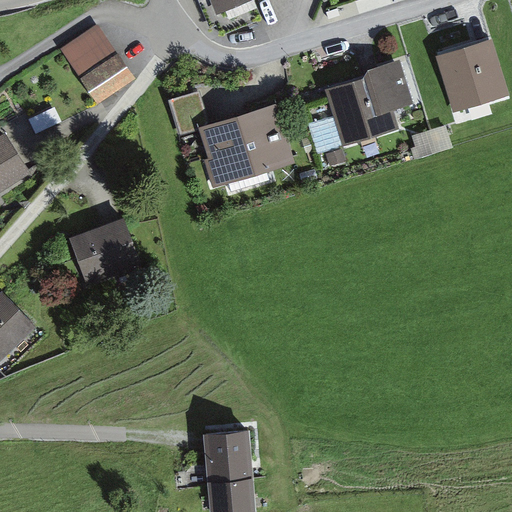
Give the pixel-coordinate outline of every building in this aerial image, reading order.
[(212,0),(219,14),(253,0),(212,0)] [(97,27),(60,52),(97,105),(134,80),(97,27)] [(508,95),(490,40),(436,57),(453,112),(508,95)] [(413,103),(401,62),(369,72),(365,81),(328,92),(331,100),(336,117),(344,145),(397,129),(391,110),(413,103)] [(293,164),(275,106),(211,125),(206,108),(201,91),(169,100),(179,135),(198,130),(215,187),(293,164)] [(54,109),(30,121),(36,134),(60,123),(54,109)] [(344,145),(336,117),(310,125),(317,155),(344,145)] [(415,161),(453,149),(446,126),(413,136),(416,148),(412,150),(415,161)] [(6,136),(0,139),(0,192),(30,173),(6,136)] [(343,150),(327,155),(331,167),(346,162),(343,150)] [(124,219),(72,238),(88,283),(140,264),(124,219)] [(8,291),(0,297),(0,359),(39,326),(8,291)] [(254,511),(258,424),(215,422),(214,443),(210,511),(254,511)]
